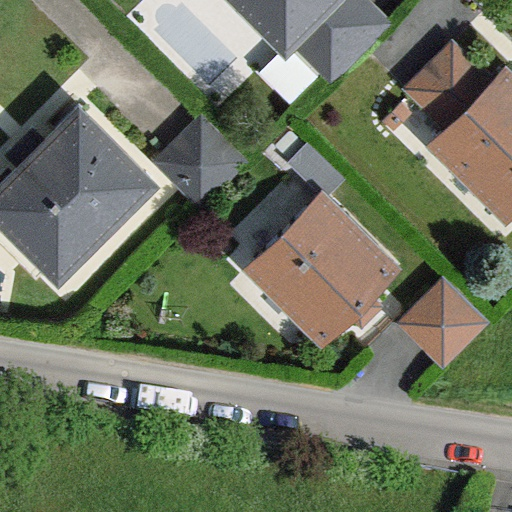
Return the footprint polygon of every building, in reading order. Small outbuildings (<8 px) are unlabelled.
[(374,0),(245,0),(326,84),(393,19),(374,0)] [(445,124),(429,141),(508,220),(511,215),(511,62),(509,60),(495,73),(460,37),(409,88),(445,124)] [(79,101),(0,180),(0,211),(68,278),(163,183),(79,101)] [(200,113),(153,160),(201,208),(248,160),(200,113)] [(328,192),(255,263),(330,339),(402,268),(328,192)] [(406,310),(455,357),(500,310),(451,263),(406,310)]
